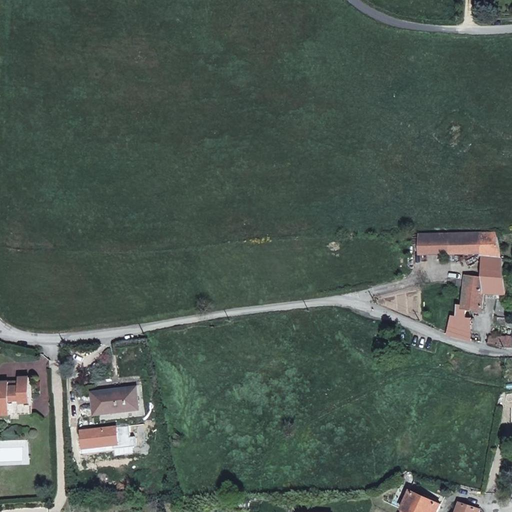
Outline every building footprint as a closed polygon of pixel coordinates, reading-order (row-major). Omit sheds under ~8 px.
[(464,286),(464,292),(485,294),(507,296),(502,259),(496,232),(469,233),(418,234),(419,252),(481,250),(483,277),(466,275),(465,281),(464,286)] [(452,316),(448,333),(463,337),(472,339),(472,318),(468,318),(468,309),(483,311),(485,294),(464,292),(462,305),(458,305),(456,316),(452,316)] [(497,323),(507,326),(507,319),(506,317),(498,317),(497,323)] [(490,335),(489,343),(505,346),(505,337),(490,335)] [(21,401),(21,403),(32,403),(31,377),(20,377),(20,380),(20,385),(11,385),(11,381),(0,381),(0,408),(0,412),(0,416),(12,415),(11,402),(21,401)] [(94,395),(96,414),(138,409),(136,387),(121,389),(122,394),(114,395),(114,393),(94,395)] [(32,403),(21,403),(22,414),(32,413),(32,403)] [(438,511),(442,504),(410,489),(402,509),(408,511),(438,511)] [(480,511),(481,509),(460,502),(456,511),(480,511)]
